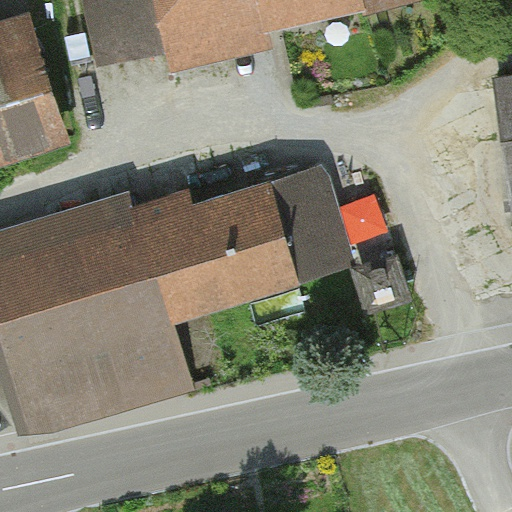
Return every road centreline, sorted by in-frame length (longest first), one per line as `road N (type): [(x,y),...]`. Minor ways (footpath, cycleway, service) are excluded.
road 1 (unclassified): [(0,493),(511,386)]
road 2 (track): [(456,399),(502,511)]
